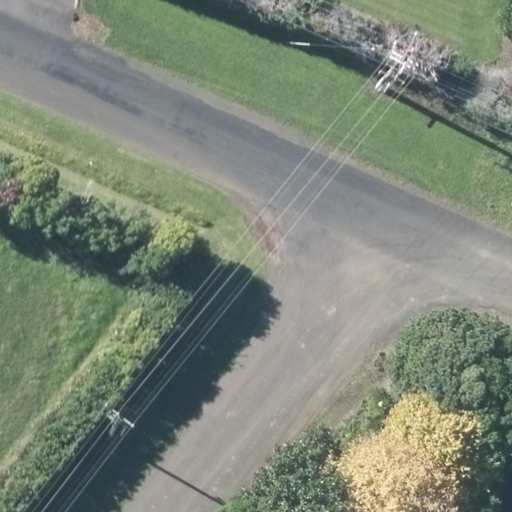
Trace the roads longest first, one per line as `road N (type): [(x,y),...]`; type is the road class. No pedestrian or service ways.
road 1 (unclassified): [(401,240),(0,54)]
road 2 (unclassified): [(401,240),(188,511)]
road 3 (unclassified): [(511,288),(401,240)]
